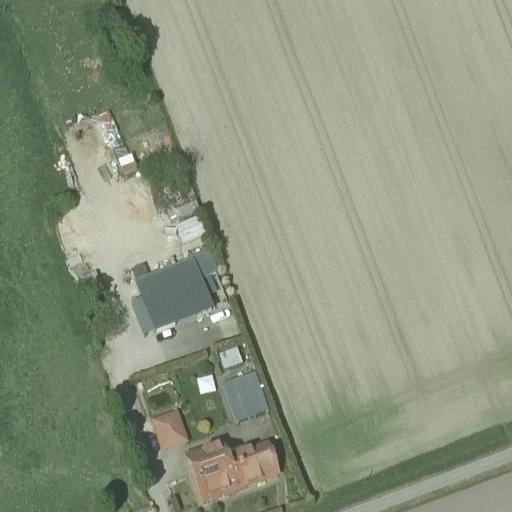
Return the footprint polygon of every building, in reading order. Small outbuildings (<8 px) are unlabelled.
[(134,157),(119,161),(122,176),(138,172),(134,157)] [(184,244),(204,239),(201,224),(180,229),(184,244)] [(191,264),(198,282),(215,275),(208,257),(191,264)] [(155,335),(210,313),(198,282),(191,264),(135,287),(142,302),(155,335)] [(95,277),(81,283),(85,292),(99,286),(95,277)] [(144,339),(155,335),(142,302),(131,306),(144,339)] [(255,376),(221,387),(235,426),(268,414),(255,376)] [(176,417),(152,425),(162,454),(186,445),(176,417)] [(221,449),(187,461),(192,475),(191,475),(202,506),(277,479),(267,449),(249,456),(226,464),(224,458),(221,449)] [(247,449),(224,458),(226,464),(249,456),(247,449)]
